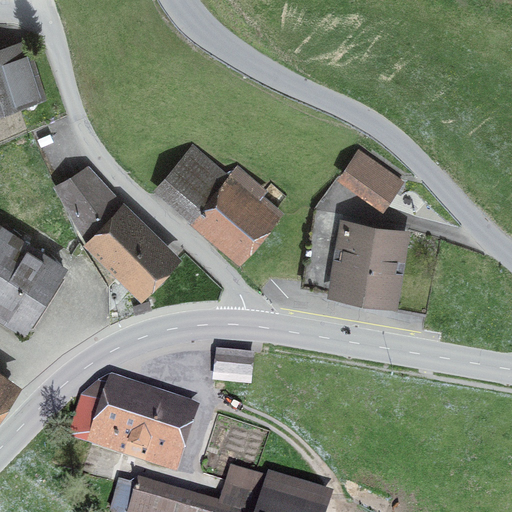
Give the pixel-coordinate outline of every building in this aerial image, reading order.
[(0,106),(37,95),(21,44),(0,51),(0,106)] [(360,151),(342,176),(383,205),(401,180),(360,151)] [(195,154),(164,190),(238,252),(268,217),(195,154)] [(59,189),(95,242),(142,287),(169,259),(122,214),(88,171),(59,189)] [(404,225),(315,210),(302,282),(389,297),(397,247),(405,248),(408,229),(404,225)] [(0,316),(22,330),(63,267),(0,226),(0,316)] [(402,274),(396,307),(426,312),(433,280),(402,274)] [(247,361),(225,358),(223,376),(245,378),(247,361)] [(0,401),(8,390),(0,384),(0,401)] [(172,459),(186,414),(98,385),(83,396),(69,437),(82,441),(86,430),(172,459)] [(321,511),(326,497),(233,469),(221,509),(137,484),(137,487),(120,482),(111,511),(321,511)]
